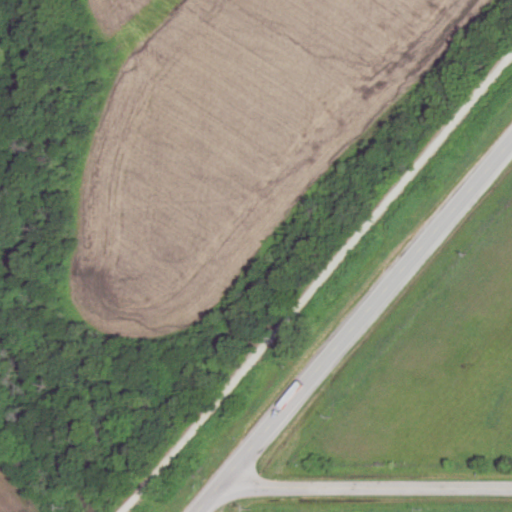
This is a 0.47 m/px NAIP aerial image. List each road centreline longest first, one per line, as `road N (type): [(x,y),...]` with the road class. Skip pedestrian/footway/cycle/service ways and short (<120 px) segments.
road 1 (primary): [(197,511),(511,142)]
road 2 (residential): [(511,497),(213,494)]
